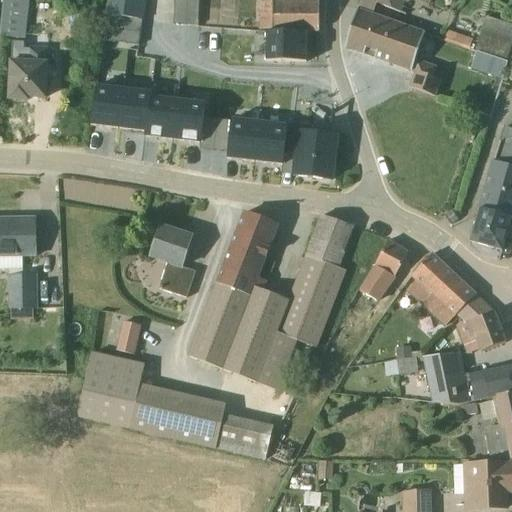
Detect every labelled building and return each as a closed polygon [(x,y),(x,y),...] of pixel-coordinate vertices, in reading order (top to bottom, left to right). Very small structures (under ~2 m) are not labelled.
[(49,68),(47,67),(47,66),(47,63),(46,63),(47,37),(25,35),(28,0),(6,0),(3,0),(0,23),(0,37),(12,39),(11,58),(9,59),(8,101),(26,102),(27,99),(43,100),(44,99),(45,80),(49,81),(49,68)] [(106,0),(104,17),(143,23),(145,0),(106,0)] [(176,0),(175,23),(199,23),(200,0),(176,0)] [(361,0),(361,2),(362,2),(400,17),(403,7),(406,7),(415,3),(428,9),(431,0),(361,0)] [(318,4),(258,4),(258,32),(265,32),(265,62),(304,64),(304,34),(318,34),(318,4)] [(372,19),(357,14),(344,51),(344,52),(414,77),(409,92),(433,101),(434,100),(440,85),(432,81),(436,71),(418,65),(416,69),(413,68),(422,37),(422,36),(372,19)] [(507,66),(511,47),(511,29),(485,21),(475,55),(507,66)] [(426,35),(425,37),(468,52),(471,44),(447,35),(444,42),(426,35)] [(507,66),(476,55),(470,73),(501,83),(507,66)] [(117,130),(122,91),(95,88),(89,127),(117,130)] [(144,134),(149,95),(122,91),(117,130),(144,134)] [(149,99),(144,138),(172,142),(176,102),(149,99)] [(203,106),(176,102),(172,142),(199,145),(198,151),(212,152),(215,130),(201,129),(203,106)] [(227,154),(226,161),(253,164),(258,124),(230,121),(229,132),(215,130),(212,152),(227,154)] [(286,128),(258,124),(253,164),(281,167),(286,128)] [(511,220),(511,133),(503,131),(491,167),(470,246),(500,254),(504,242),(511,243),(511,221),(511,222),(511,220)] [(297,133),(295,155),(283,154),(280,175),(330,182),(334,153),(330,152),(332,138),(297,133)] [(276,228),(243,215),(186,358),(277,393),(296,344),(316,352),(345,272),(339,271),(353,230),(320,217),(286,303),(262,293),(266,284),(257,280),(276,228)] [(450,233),(459,227),(452,218),(444,224),(450,233)] [(0,281),(6,282),(6,277),(20,276),(20,260),(35,259),(33,221),(0,221),(0,281)] [(159,291),(185,300),(194,274),(180,270),(190,239),(159,229),(149,261),(166,267),(159,291)] [(393,281),(407,258),(387,245),(373,271),(358,293),(376,306),(394,283),(393,281)] [(406,295),(444,331),(474,300),(431,259),(410,282),(415,286),(406,295)] [(9,311),(10,321),(31,321),(31,311),(36,311),(36,277),(6,277),(7,311),(9,311)] [(493,317),(474,300),(455,320),(463,327),(455,331),(466,359),(478,354),(480,356),(504,347),(493,317)] [(133,357),(139,327),(120,323),(114,353),(133,357)] [(409,351),(395,353),(396,364),(421,362),(420,356),(410,357),(409,351)] [(91,355),(76,419),(264,462),(272,429),(223,417),(225,407),(139,387),(143,367),(91,355)] [(459,359),(421,362),(431,407),(458,410),(511,397),(511,371),(468,381),(467,378),(463,379),(459,359)] [(383,366),(385,381),(417,378),(415,362),(396,364),(383,366)] [(483,433),(490,463),(510,464),(511,463),(511,397),(491,403),(492,406),(478,409),(482,426),(495,422),(497,430),(483,433)] [(452,470),(453,499),(463,499),(463,511),(507,511),(507,496),(511,495),(511,467),(468,469),(452,470)] [(401,495),(400,511),(431,511),(431,495),(401,495)]
